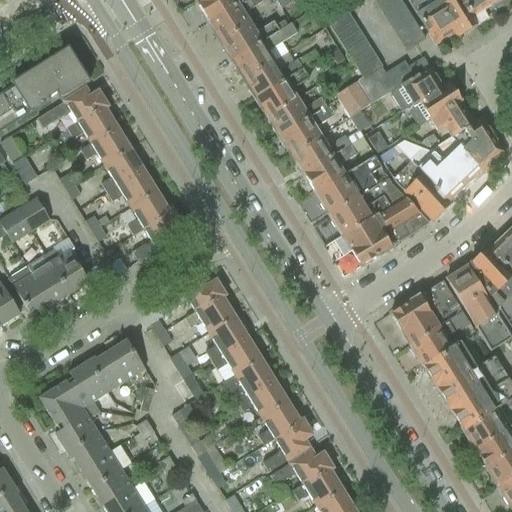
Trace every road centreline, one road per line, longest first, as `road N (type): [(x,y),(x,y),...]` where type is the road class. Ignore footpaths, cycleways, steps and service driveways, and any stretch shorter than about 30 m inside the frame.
road 1 (primary): [(330,324),(128,0)]
road 2 (primary): [(215,201),(406,511)]
road 3 (primary): [(92,0),(215,201)]
road 4 (residential): [(330,324),(454,239),(511,180)]
road 5 (primary): [(448,511),(330,324)]
road 6 (residential): [(215,201),(199,254),(119,305)]
road 7 (residential): [(0,378),(119,305)]
